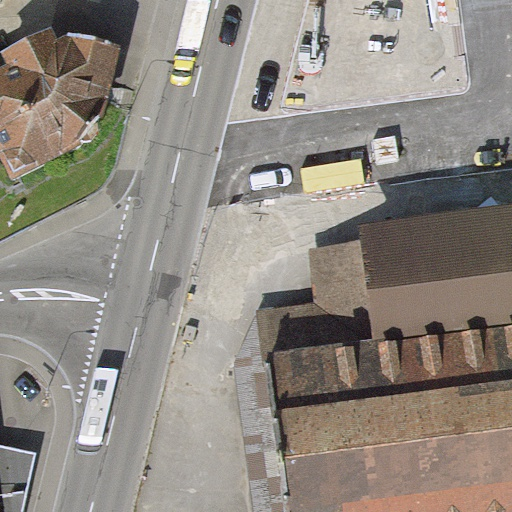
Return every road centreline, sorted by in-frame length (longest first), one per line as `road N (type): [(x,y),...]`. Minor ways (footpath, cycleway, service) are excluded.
road 1 (secondary): [(220,0),(143,313)]
road 2 (secondary): [(143,313),(94,511)]
road 3 (tertiary): [(143,313),(62,294),(0,297)]
